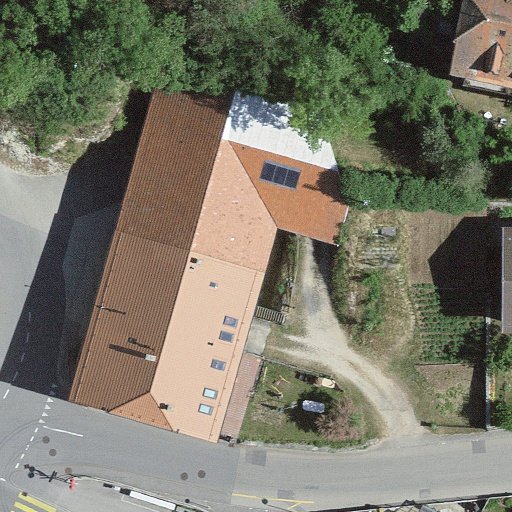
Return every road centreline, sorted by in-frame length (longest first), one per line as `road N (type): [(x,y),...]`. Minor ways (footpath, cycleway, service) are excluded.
road 1 (residential): [(511,454),(253,475),(170,473),(95,457),(0,466)]
road 2 (unclassified): [(0,206),(24,264),(22,345),(0,406)]
